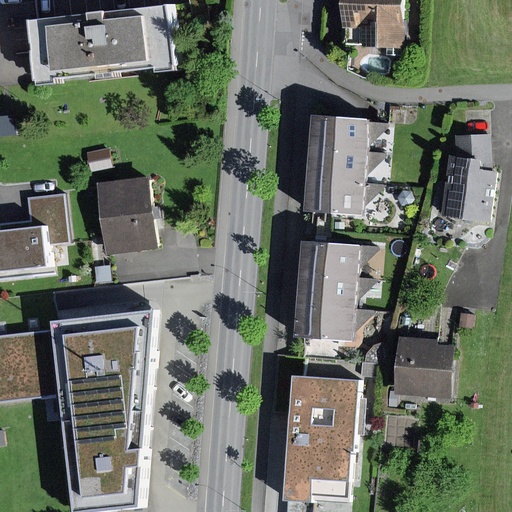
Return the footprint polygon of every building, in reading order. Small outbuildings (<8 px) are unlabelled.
[(366,24),(409,23),(408,0),(349,0),(350,24),(366,24)] [(188,8),(44,20),(50,88),(193,77),(188,8)] [(409,23),(366,24),(366,58),(409,57),(409,23)] [(499,116),(447,114),(442,241),(494,243),(499,116)] [(325,119),(323,151),(373,155),(376,122),(325,119)] [(375,144),(374,177),(394,177),(394,144),(375,144)] [(323,151),(321,181),(371,184),(373,155),(323,151)] [(156,178),(97,188),(110,261),(169,251),(156,178)] [(371,184),(321,181),(319,211),(368,215),(371,184)] [(0,229),(0,270),(62,259),(55,219),(0,229)] [(318,240),(314,274),(370,280),(373,245),(318,240)] [(314,274),(311,304),(366,309),(370,280),(314,274)] [(366,309),(311,304),(308,339),(363,345),(366,309)] [(165,314),(1,334),(9,402),(82,393),(96,504),(147,498),(165,314)] [(462,344),(402,333),(389,403),(450,414),(462,344)] [(364,371),(302,367),(294,499),(321,501),(322,481),(358,483),(364,371)] [(274,487),(293,487),(293,414),(274,414),(274,487)] [(11,425),(0,427),(2,445),(14,443),(11,425)]
